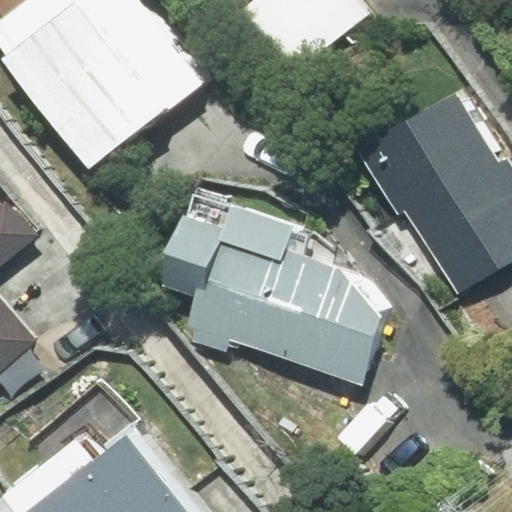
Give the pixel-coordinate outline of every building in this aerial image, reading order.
[(202,83),(139,0),(30,0),(0,23),(0,44),(93,166),(202,83)] [(369,16),(354,0),(272,0),(255,15),(305,72),(369,16)] [(511,190),(460,114),(366,177),(457,311),(511,273),(511,190)] [(0,146),(0,376),(58,333),(8,267),(61,228),(0,146)] [(293,236),(193,203),(166,287),(197,325),(364,385),(386,325),(347,279),(298,266),(293,236)] [(254,511),(179,398),(1,511),(254,511)]
